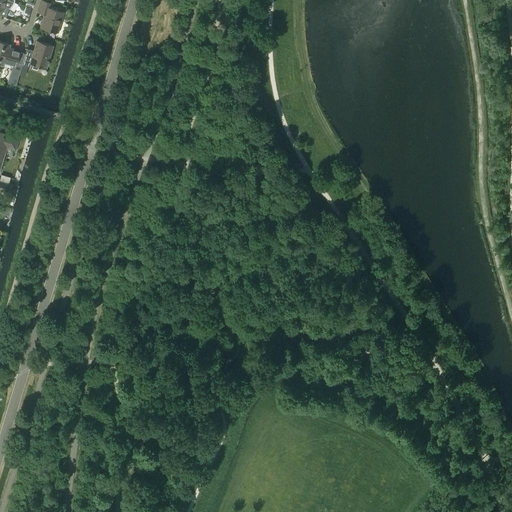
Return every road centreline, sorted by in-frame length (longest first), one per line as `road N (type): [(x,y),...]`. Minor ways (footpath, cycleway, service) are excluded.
road 1 (unclassified): [(0,448),(134,0)]
road 2 (unknown): [(98,0),(0,330)]
